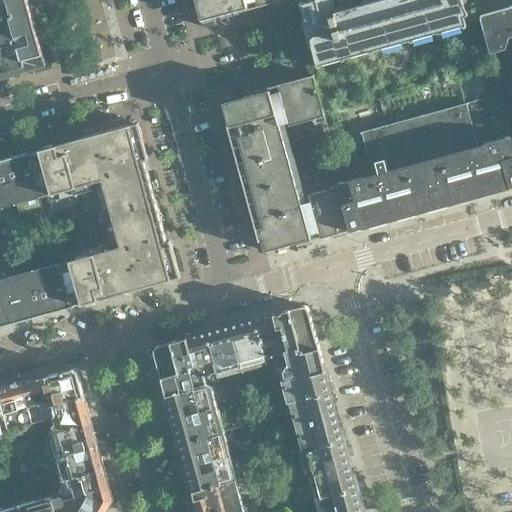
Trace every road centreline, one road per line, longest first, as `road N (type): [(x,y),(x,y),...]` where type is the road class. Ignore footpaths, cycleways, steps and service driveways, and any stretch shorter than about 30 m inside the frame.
road 1 (residential): [(407,511),(337,264)]
road 2 (residential): [(228,293),(168,74)]
road 3 (residential): [(158,511),(108,334)]
road 4 (residential): [(337,264),(511,216)]
road 5 (residential): [(0,121),(168,74)]
road 6 (residential): [(108,334),(228,293)]
